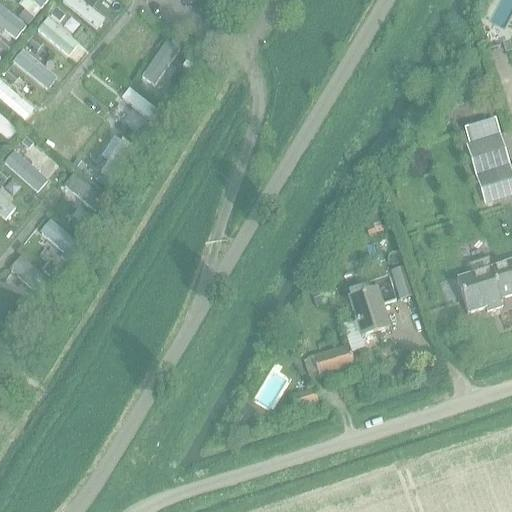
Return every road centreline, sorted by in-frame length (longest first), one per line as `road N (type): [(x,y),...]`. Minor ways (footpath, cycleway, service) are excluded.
road 1 (unclassified): [(65,511),(115,456),(383,0)]
road 2 (unclassified): [(135,511),(511,387)]
road 3 (track): [(140,0),(50,106)]
